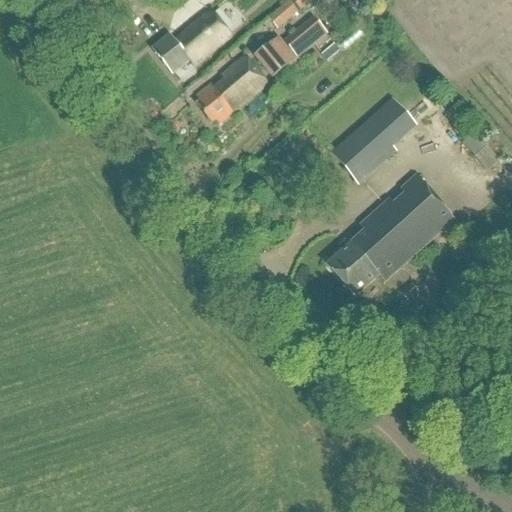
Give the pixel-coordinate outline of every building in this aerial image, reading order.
[(313,0),(290,0),(290,1),(299,12),(313,0)] [(288,3),(268,20),(277,31),(298,15),(288,3)] [(193,69),(231,38),(210,13),(173,44),(169,39),(151,55),(172,80),(190,65),(193,69)] [(313,19),(284,43),(297,59),(327,35),(313,19)] [(254,61),(271,81),(295,61),(278,40),(254,61)] [(340,53),(334,47),(322,57),(327,63),(340,53)] [(213,123),(217,128),(268,85),(245,59),(223,78),(226,82),(216,91),(213,87),(200,97),(204,101),(195,108),(210,126),(213,123)] [(395,154),(391,149),(415,128),(392,103),(332,157),(358,186),(395,154)] [(474,135),(472,136),(463,144),(462,145),(485,173),(498,162),(474,135)] [(453,222),(416,180),(401,193),(405,197),(393,208),(389,203),(360,229),(364,233),(324,268),(354,301),(378,280),(383,285),(453,222)] [(493,210),(505,201),(497,189),(484,198),(493,210)] [(464,205),(479,218),(486,210),(471,197),(464,205)] [(411,286),(400,295),(408,304),(419,295),(411,286)]
